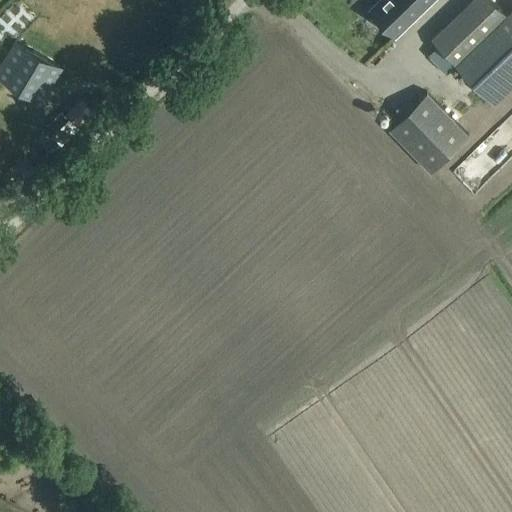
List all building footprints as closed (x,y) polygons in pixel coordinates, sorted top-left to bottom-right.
[(379,0),(370,9),(395,35),(430,0),(379,0)] [(511,8),(507,14),(493,0),(471,0),(432,39),(493,102),(511,84),(511,8)] [(0,77),(44,102),(63,69),(13,40),(0,62),(0,77)] [(390,128),(431,171),(469,135),(427,91),(390,128)] [(21,186),(95,107),(81,94),(63,114),(60,111),(33,140),(38,146),(35,150),(31,147),(7,173),(21,186)]
